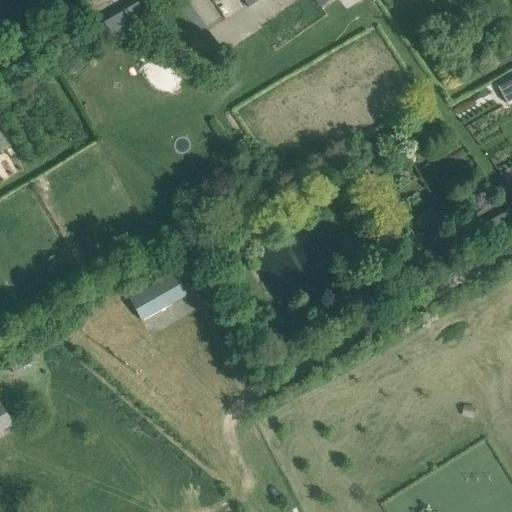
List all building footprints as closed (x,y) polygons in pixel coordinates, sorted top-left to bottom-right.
[(135,0),(99,17),(110,39),(151,20),(142,0),(135,0)] [(183,0),(178,0),(168,8),(204,54),(217,43),(183,0)] [(481,242),(498,232),(491,220),(474,230),(481,242)] [(129,299),(141,321),(187,295),(175,274),(129,299)] [(0,432),(11,426),(0,405),(0,432)]
